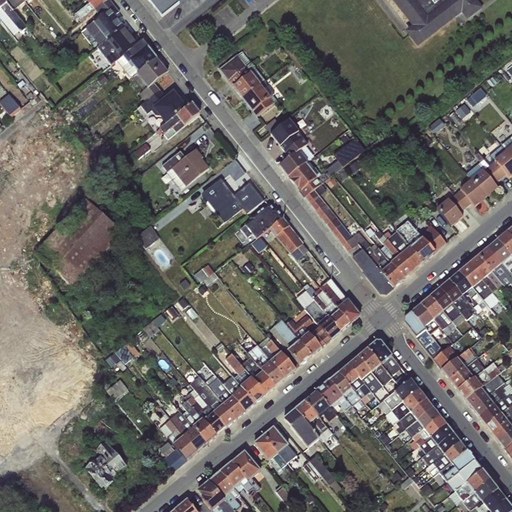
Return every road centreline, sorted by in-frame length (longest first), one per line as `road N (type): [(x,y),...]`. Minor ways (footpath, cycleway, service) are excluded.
road 1 (residential): [(184,66),(380,316)]
road 2 (residential): [(380,316),(148,511)]
road 3 (residential): [(380,316),(511,482)]
road 4 (residential): [(511,207),(380,316)]
